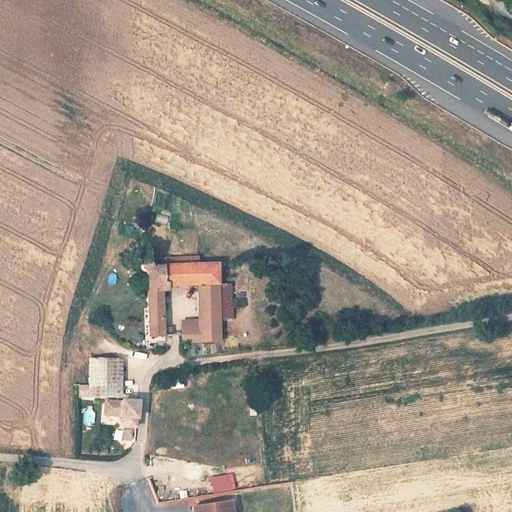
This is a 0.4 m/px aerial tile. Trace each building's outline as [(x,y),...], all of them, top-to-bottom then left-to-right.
[(169,257),(169,265),(199,263),(198,256),(169,257)] [(197,287),(219,286),(219,266),(155,267),(153,264),(152,263),(148,263),(144,265),(143,267),(141,270),(141,273),(142,276),(144,277),(145,279),(147,279),(149,339),(172,339),(173,327),(165,326),(165,314),(167,313),(169,311),(169,309),(169,308),(168,307),(164,306),(164,293),(171,294),(171,287),(197,287)] [(198,325),(198,341),(220,341),(219,286),(197,287),(198,325)] [(233,307),(245,308),(245,299),(233,299),(233,307)] [(182,341),(198,341),(198,325),(183,326),(182,341)] [(114,362),(89,362),(89,399),(114,399),(114,362)] [(131,425),(136,424),(137,403),(120,403),(119,432),(131,432),(131,425)] [(232,472),(210,476),(212,492),(235,489),(232,472)] [(235,511),(233,500),(195,505),(196,511),(235,511)]
